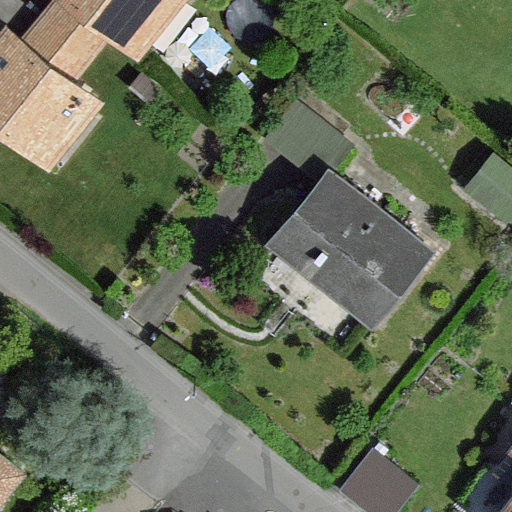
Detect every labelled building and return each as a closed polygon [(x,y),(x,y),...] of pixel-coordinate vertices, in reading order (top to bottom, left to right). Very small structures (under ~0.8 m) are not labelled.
[(107,38),(134,60),(181,0),(51,0),(20,40),(0,24),(0,128),(47,166),(100,100),(74,80),(107,38)] [(326,160),(262,240),(369,325),(433,244),(326,160)] [(384,440),(356,475),(396,507),(424,471),(384,440)] [(511,511),(511,444),(508,449),(511,451),(511,489),(494,511),(511,511)] [(0,504),(22,478),(0,460),(0,504)]
